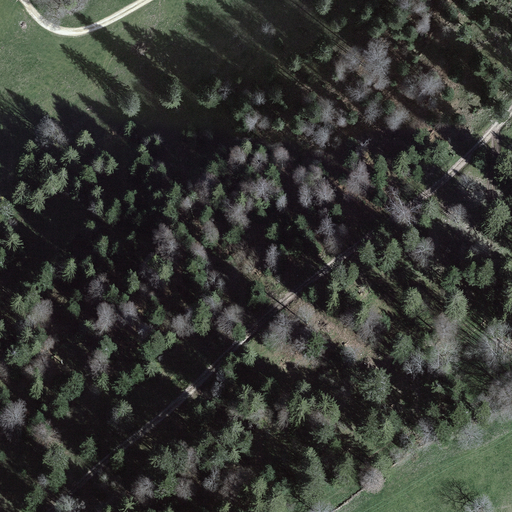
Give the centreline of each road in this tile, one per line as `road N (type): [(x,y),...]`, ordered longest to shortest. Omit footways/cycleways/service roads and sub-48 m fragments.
road 1 (track): [(511,105),(379,231),(210,356),(50,511)]
road 2 (track): [(145,0),(65,31),(39,22),(23,0)]
